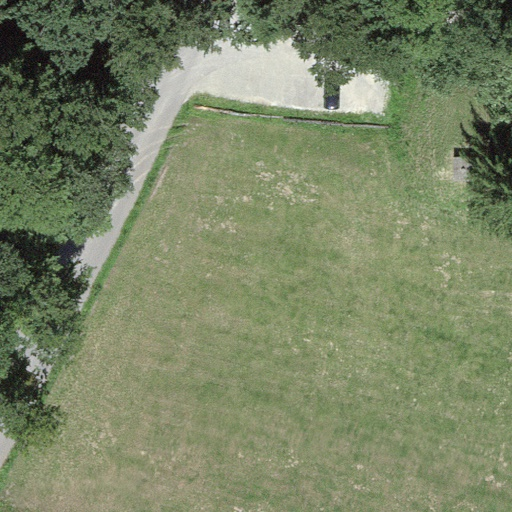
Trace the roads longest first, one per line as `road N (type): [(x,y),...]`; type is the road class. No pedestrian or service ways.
road 1 (track): [(511,21),(190,37),(0,8)]
road 2 (unclassified): [(207,0),(0,405)]
